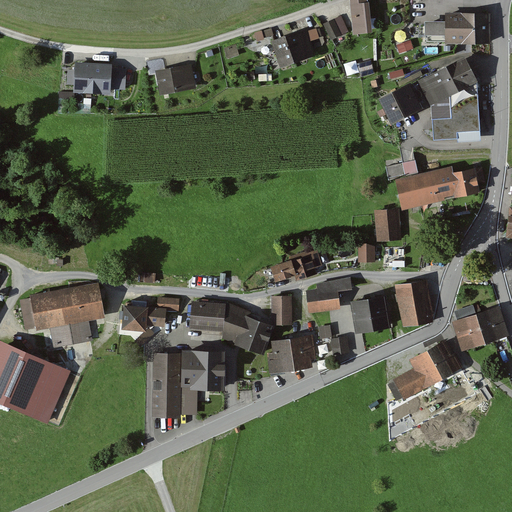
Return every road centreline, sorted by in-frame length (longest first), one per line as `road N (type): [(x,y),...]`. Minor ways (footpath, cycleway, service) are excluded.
road 1 (tertiary): [(31,511),(434,330),(451,277)]
road 2 (unclassified): [(451,277),(359,273),(266,295),(183,293),(88,275),(37,279),(0,261)]
road 3 (unclassified): [(339,0),(183,54),(58,51),(0,31)]
road 4 (tertiary): [(485,224),(498,173),(501,0)]
